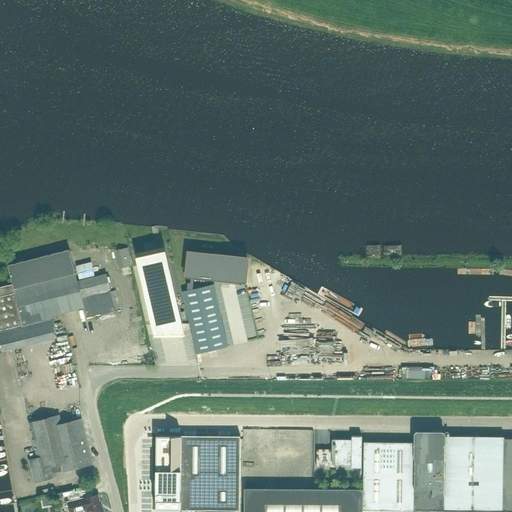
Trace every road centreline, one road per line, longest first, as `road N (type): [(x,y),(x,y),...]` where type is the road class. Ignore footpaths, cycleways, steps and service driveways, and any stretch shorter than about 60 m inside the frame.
road 1 (unclassified): [(131,434),(156,420),(511,422)]
road 2 (residential): [(118,511),(89,379),(101,372),(243,370)]
